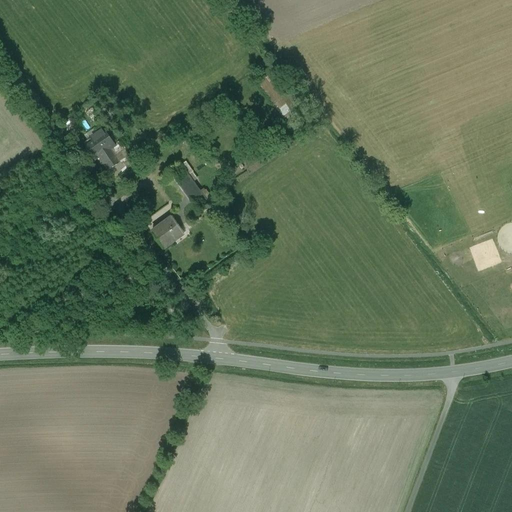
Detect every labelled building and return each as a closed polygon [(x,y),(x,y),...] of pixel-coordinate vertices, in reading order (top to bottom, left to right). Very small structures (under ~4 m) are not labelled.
[(301,105),(272,66),(255,78),(284,118),(301,105)] [(293,116),(277,129),(284,137),(300,125),(293,116)] [(103,129),(91,137),(93,140),(86,145),(95,158),(99,155),(114,145),(103,129)] [(114,145),(99,155),(108,169),(109,169),(108,169),(119,162),(121,165),(124,163),(128,168),(128,167),(134,163),(119,142),(118,142),(118,143),(114,145)] [(209,204),(180,164),(158,180),(180,210),(187,220),(209,204)] [(180,210),(151,231),(163,248),(172,242),(171,241),(182,233),(178,228),(188,221),(187,220),(180,210)]
